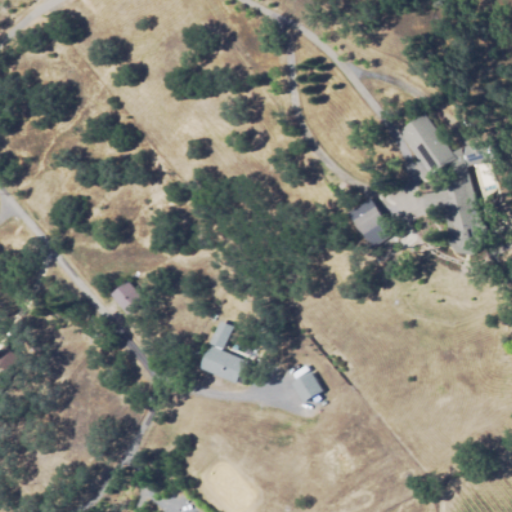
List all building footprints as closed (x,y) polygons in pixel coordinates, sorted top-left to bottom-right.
[(473,255),(457,253),(448,242),(450,233),(446,219),(435,223),(433,215),(429,216),(424,196),(446,190),(441,173),(432,175),(421,159),(419,160),(400,132),(425,114),(454,153),(462,147),(487,141),(493,160),(466,167),(487,243),(473,255)] [(372,247),(348,213),(369,199),(392,233),(372,247)] [(131,320),(111,296),(128,282),(148,306),(131,320)] [(226,350),(212,344),(220,321),(234,326),(226,350)] [(8,373),(0,367),(0,347),(1,346),(18,357),(8,373)] [(245,385),(239,383),(238,384),(201,369),(210,346),(245,361),(242,369),(250,373),(245,385)] [(290,383),(294,381),(290,375),(301,367),(306,374),(308,372),(321,390),(304,402),(290,383)]
